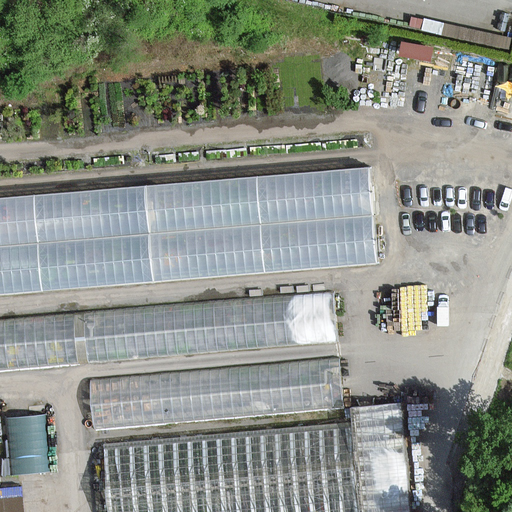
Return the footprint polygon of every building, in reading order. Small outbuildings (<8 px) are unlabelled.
[(405,51),(434,52),(434,41),(406,40),(405,51)] [(0,295),(378,264),(369,167),(0,198),(0,295)] [(0,319),(0,371),(342,341),(337,290),(0,319)] [(90,380),(95,430),(344,408),(340,358),(90,380)] [(410,511),(401,403),(351,408),(351,422),(359,511),(410,511)] [(50,409),(12,410),(14,469),(52,468),(50,409)] [(359,511),(351,422),(104,444),(109,511),(359,511)] [(0,511),(26,511),(26,482),(0,482),(0,511)]
